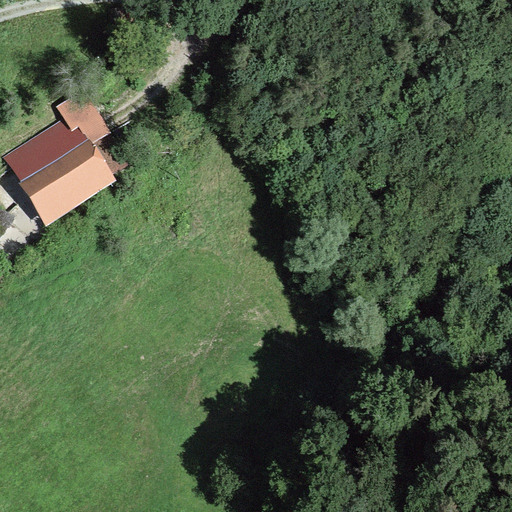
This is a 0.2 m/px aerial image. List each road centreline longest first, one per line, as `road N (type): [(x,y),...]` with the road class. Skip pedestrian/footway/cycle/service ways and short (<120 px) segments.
road 1 (track): [(511,410),(489,404),(451,344),(465,240),(511,184)]
road 2 (track): [(116,123),(187,51),(210,0)]
